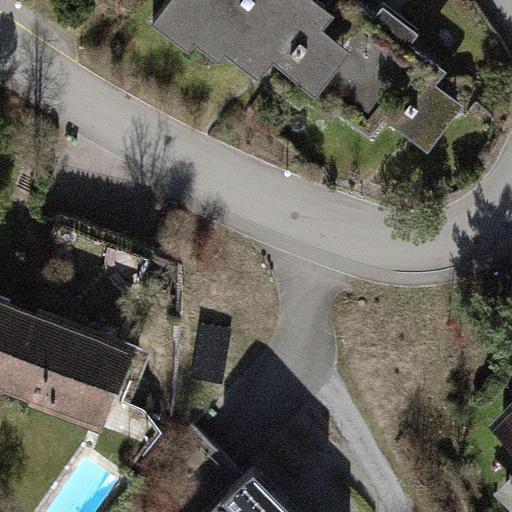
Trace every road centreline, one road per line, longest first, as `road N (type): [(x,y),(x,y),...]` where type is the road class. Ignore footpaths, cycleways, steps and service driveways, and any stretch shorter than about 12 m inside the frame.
road 1 (residential): [(0,52),(90,121),(249,213),(371,246),(480,237),(511,204)]
road 2 (track): [(305,350),(396,511)]
